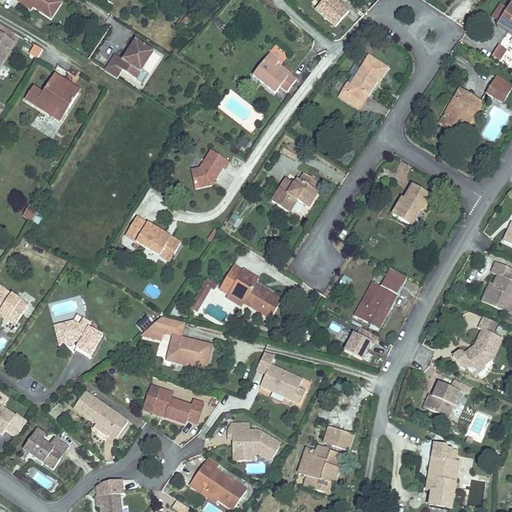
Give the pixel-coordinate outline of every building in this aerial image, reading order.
[(33,7),(22,0),(20,0),(19,2),(31,10),(33,7)] [(62,3),(57,0),(22,0),(33,7),(51,19),(62,3)] [(337,0),(322,0),(314,9),(334,28),(350,11),(337,0)] [(511,3),(508,10),(500,22),(511,29),(511,3)] [(500,22),(508,10),(500,5),(492,17),(500,22)] [(185,30),(194,17),(187,12),(178,25),(185,30)] [(511,29),(500,22),(497,26),(511,35),(511,29)] [(0,66),(15,42),(0,32),(0,66)] [(375,43),(378,39),(373,35),(369,39),(375,43)] [(105,71),(116,78),(117,79),(123,71),(137,80),(143,70),(154,52),(136,40),(123,60),(115,55),(105,71)] [(499,60),(505,50),(499,45),(492,56),(499,60)] [(37,59),(42,51),(36,47),(31,55),(37,59)] [(288,78),(275,68),(277,65),(280,62),(270,55),(253,76),(276,94),(280,88),(287,93),(297,80),(290,75),(288,78)] [(374,86),(372,85),(375,80),(377,81),(379,83),(388,69),(369,57),(361,69),(356,78),(347,92),(364,102),(374,86)] [(290,75),(277,65),(275,68),(288,78),(290,75)] [(356,78),(361,69),(355,65),(349,74),(353,76),(339,97),(359,110),(364,102),(347,92),(356,78)] [(143,84),(149,74),(143,70),(137,80),(143,84)] [(80,92),(55,76),(53,79),(63,85),(61,88),(66,91),(68,88),(78,95),(80,92)] [(507,98),(511,89),(511,86),(496,77),(486,94),(490,96),(494,90),(507,98)] [(66,115),(78,95),(68,88),(66,91),(61,88),(63,85),(53,79),(43,94),(33,88),(26,100),(52,116),(56,109),(66,115)] [(507,98),(494,90),(490,96),(503,104),(507,98)] [(467,127),(481,103),(460,91),(442,122),(451,128),(456,120),(467,127)] [(61,122),(66,115),(56,109),(52,116),(61,122)] [(463,134),(467,127),(456,120),(451,128),(463,134)] [(298,153),(285,146),(281,153),(294,160),(298,153)] [(225,170),(229,163),(211,152),(200,169),(192,171),(196,190),(212,186),(223,169),(225,170)] [(395,174),(405,179),(411,166),(401,161),(395,174)] [(308,208),(318,192),(316,191),(320,185),(304,174),(300,181),(298,179),(294,185),(292,189),(284,184),(272,202),(289,213),(297,201),(308,208)] [(292,189),(294,185),(286,180),(284,184),(292,189)] [(423,212),(432,196),(414,185),(405,200),(403,199),(393,216),(409,225),(419,209),(422,211),(423,212)] [(24,215),(30,205),(22,200),(16,211),(24,215)] [(32,221),(39,210),(30,205),(24,215),(32,221)] [(412,227),(422,211),(419,209),(409,225),(412,227)] [(39,225),(45,214),(39,210),(32,221),(39,225)] [(233,226),(239,218),(234,214),(228,223),(233,226)] [(181,244),(137,218),(126,236),(166,260),(171,251),(175,254),(181,244)] [(211,242),(218,232),(216,230),(209,240),(211,242)] [(511,230),(508,232),(503,242),(511,245),(511,230)] [(170,262),(175,254),(171,251),(166,260),(170,262)] [(498,276),(494,285),(492,289),(489,288),(482,303),(505,313),(511,298),(511,269),(496,263),(492,273),(498,276)] [(282,301),(275,296),(273,298),(255,287),(258,282),(259,279),(244,270),(243,272),(234,266),(220,290),(228,295),(227,298),(242,307),(244,304),(271,320),(282,301)] [(385,315),(392,302),(394,303),(398,296),(407,279),(390,270),(381,287),(369,308),(362,304),(361,304),(354,317),(367,323),(370,318),(382,324),(383,324),(387,316),(385,315)] [(346,295),(351,279),(343,276),(337,293),(346,295)] [(217,286),(206,279),(203,284),(211,289),(214,292),(217,286)] [(277,293),(258,282),(255,287),(273,298),(275,296),(277,293)] [(369,308),(381,287),(373,283),(362,304),(369,308)] [(202,303),(211,289),(203,284),(195,299),(202,303)] [(28,306),(0,286),(0,310),(0,311),(17,323),(28,306)] [(197,313),(202,303),(195,299),(189,309),(197,313)] [(387,316),(394,303),(392,302),(385,315),(387,316)] [(177,317),(183,308),(177,305),(172,314),(177,317)] [(17,323),(0,311),(0,315),(15,326),(17,323)] [(207,368),(213,346),(181,338),(184,324),(162,318),(141,336),(162,341),(163,334),(173,336),(167,361),(176,363),(177,360),(187,362),(187,364),(207,368)] [(382,324),(370,318),(367,323),(379,330),(382,324)] [(492,360),(502,338),(493,334),(498,324),(484,318),(478,329),(482,330),(475,346),(478,347),(476,350),(472,348),(464,355),(460,353),(453,357),(461,368),(465,370),(474,368),(483,362),(485,365),(492,360)] [(103,335),(89,327),(92,323),(84,319),(80,325),(73,321),(61,325),(66,344),(75,341),(76,339),(80,342),(79,344),(77,348),(91,357),(103,335)] [(66,344),(61,325),(54,326),(59,345),(66,344)] [(378,338),(360,328),(357,335),(372,343),(371,344),(374,345),(378,338)] [(362,361),(371,344),(372,343),(357,335),(354,334),(345,351),(362,361)] [(91,357),(77,348),(75,351),(90,359),(91,357)] [(298,389),(302,380),(271,366),(275,356),(265,353),(257,371),(266,375),(261,386),(273,392),(274,390),(286,395),(285,398),(300,404),(306,392),(298,389)] [(484,369),(485,365),(483,362),(474,368),(478,373),(484,369)] [(433,395),(444,373),(431,367),(421,390),(433,395)] [(448,419),(460,392),(439,383),(433,397),(428,409),(448,419)] [(471,396),(474,390),(468,387),(464,393),(471,396)] [(197,425),(204,405),(194,401),(192,407),(172,400),(173,394),(159,389),(152,410),(166,415),(165,418),(186,425),(187,421),(197,425)] [(83,414),(94,398),(86,392),(75,408),(83,414)] [(428,409),(433,397),(430,396),(424,408),(428,409)] [(117,438),(129,422),(94,398),(83,414),(97,424),(110,433),(117,438)] [(15,417),(3,408),(4,406),(0,402),(0,433),(2,435),(15,417)] [(166,415),(152,410),(151,413),(165,418),(166,415)] [(110,433),(97,424),(93,429),(97,432),(97,434),(104,438),(107,438),(110,433)] [(348,451),(353,435),(330,427),(324,444),(327,445),(332,446),(348,451)] [(43,441),(47,435),(38,429),(34,434),(43,441)] [(270,462),(280,444),(267,436),(265,439),(253,439),(253,442),(249,442),(249,431),(229,431),(229,440),(234,440),(238,440),(238,445),(234,445),(234,462),(247,462),(247,454),(254,454),(257,454),(270,462)] [(265,439),(267,436),(258,431),(250,431),(249,431),(249,442),(253,442),(253,439),(265,439)] [(53,471),(70,448),(55,438),(50,445),(43,441),(34,434),(23,450),(53,471)] [(451,478),(452,471),(449,471),(451,461),(448,461),(450,450),(446,449),(447,447),(435,445),(432,458),(428,479),(433,480),(431,491),(429,506),(451,510),(456,479),(451,478)] [(331,496),(342,461),(339,460),(340,455),(331,451),(330,454),(325,452),(325,450),(317,447),(315,453),(307,450),(299,475),(296,485),(304,487),(310,489),(331,496)] [(455,462),(457,452),(452,452),(452,450),(450,450),(448,461),(451,461),(455,462)] [(216,470),(220,464),(210,457),(204,466),(214,473),(216,470)] [(456,479),(459,463),(455,462),(451,461),(449,471),(452,471),(451,478),(456,479)] [(247,491),(216,470),(214,473),(204,466),(193,482),(198,480),(202,487),(201,488),(204,490),(207,493),(210,494),(213,496),(214,495),(220,496),(221,497),(219,500),(234,510),(247,491)] [(201,488),(202,487),(198,480),(193,482),(190,486),(216,504),(219,500),(221,497),(220,496),(214,495),(213,496),(210,494),(207,493),(204,490),(201,488)] [(121,511),(120,494),(96,497),(97,507),(101,507),(101,511),(121,511)] [(188,511),(190,510),(178,502),(174,508),(180,511),(188,511)]
